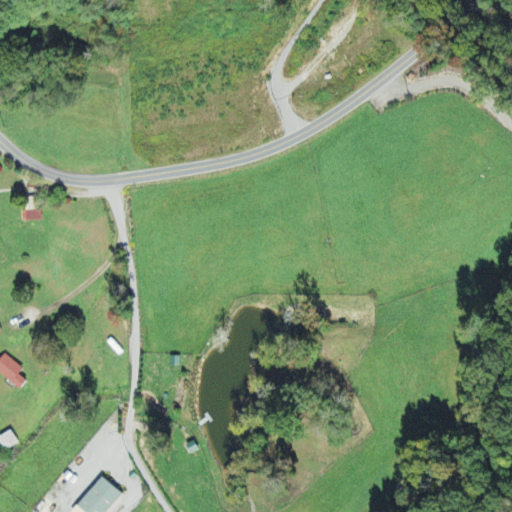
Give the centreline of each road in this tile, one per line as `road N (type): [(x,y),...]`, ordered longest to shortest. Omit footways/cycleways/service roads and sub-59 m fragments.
road 1 (residential): [(468,0),(379,76),(302,125),(229,154),(111,181),(66,180),(0,141)]
road 2 (residential): [(168,511),(126,435),(134,308),(111,181)]
